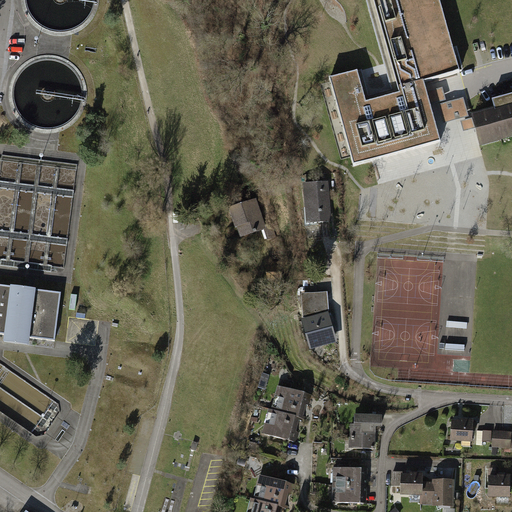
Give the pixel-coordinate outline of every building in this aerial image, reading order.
[(439,0),(366,0),(391,89),(369,95),(362,70),(330,80),(354,166),(441,142),(425,82),(460,72),(439,0)] [(473,118),(480,144),(511,135),(511,95),(493,100),(496,112),(473,118)] [(327,183),(306,184),(309,223),(330,221),(327,183)] [(257,199),(229,209),(236,228),(243,225),(246,235),(266,228),(257,199)] [(59,293),(0,288),(0,332),(3,333),(3,341),(25,343),(26,338),(55,340),(59,293)] [(302,295),(304,319),(306,319),(306,323),(314,347),(333,341),(330,330),(337,329),(333,315),(318,320),(317,316),(315,293),(302,295)] [(467,339),(466,322),(450,323),(450,340),(467,339)] [(282,387),(276,411),(298,417),(301,417),(304,404),(309,405),(312,395),(282,387)] [(276,411),(273,410),(267,434),(296,441),(299,432),(294,430),(298,417),(276,411)] [(352,426),(352,448),(374,448),(374,426),(381,426),(381,418),(356,417),(356,426),(352,426)] [(463,424),(454,423),(453,441),(473,442),(474,422),(464,421),(463,424)] [(485,442),(485,430),(479,430),(479,446),(493,446),(493,442),(485,442)] [(511,433),(495,432),(494,447),(511,447),(511,439),(511,433)] [(337,468),(337,486),(365,487),(366,469),(337,468)] [(495,469),(491,469),(490,497),(511,497),(511,486),(511,485),(511,477),(494,477),(495,469)] [(403,473),(394,473),(393,486),(403,486),(403,494),(423,494),(423,484),(423,474),(413,474),(413,476),(403,476),(403,473)] [(265,477),(259,500),(280,506),(284,507),(287,493),(292,494),(295,484),(265,477)] [(434,485),(423,484),(423,494),(423,504),(453,504),(453,482),(434,482),(434,485)] [(337,486),(337,504),(365,504),(365,487),(337,486)] [(259,500),(256,499),(252,511),(278,511),(280,506),(259,500)]
